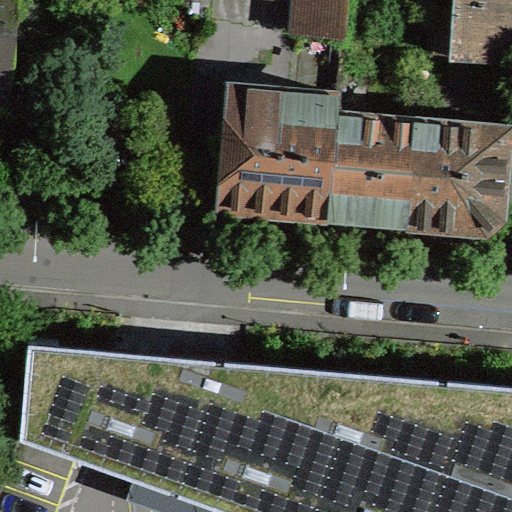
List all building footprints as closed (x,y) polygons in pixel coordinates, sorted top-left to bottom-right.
[(0,0),(0,91),(7,92),(14,0),(0,0)] [(347,0),(298,0),(296,28),(344,32),(347,0)] [(511,0),(452,0),(452,6),(439,5),(438,16),(436,16),(433,51),(511,58),(511,54),(511,0)] [(217,200),(329,210),(338,107),(339,91),(227,82),(217,200)] [(329,210),(406,217),(414,127),(411,126),(351,121),(352,109),(340,107),(338,107),(329,210)] [(428,128),(429,116),(414,115),(414,127),(406,217),(485,224),(501,211),(507,135),(501,135),(428,128)] [(511,511),(511,377),(29,335),(21,431),(249,511),(511,511)]
